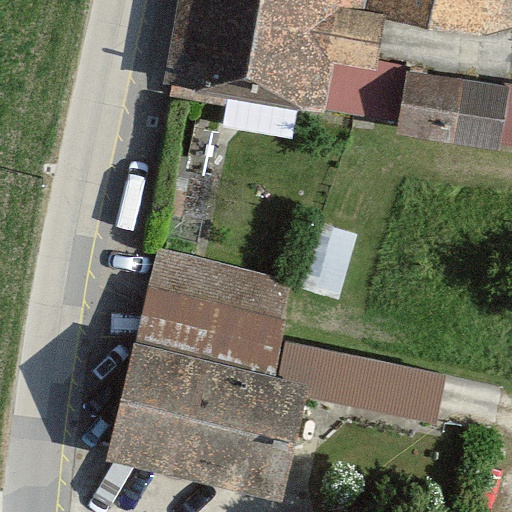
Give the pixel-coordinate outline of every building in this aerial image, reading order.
[(380,0),(190,0),(178,79),(364,108),(380,0)] [(511,0),(415,0),(413,10),(508,33),(511,17),(511,0)] [(418,133),(511,149),(511,84),(429,69),(418,133)] [(305,279),(345,287),(358,222),(318,214),(305,279)] [(360,353),(154,311),(124,457),(330,498),(360,353)]
